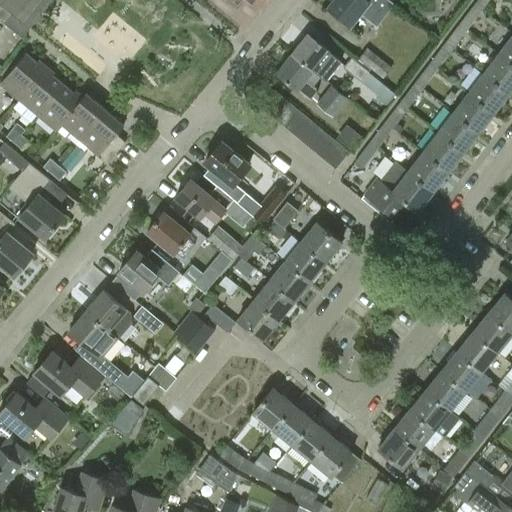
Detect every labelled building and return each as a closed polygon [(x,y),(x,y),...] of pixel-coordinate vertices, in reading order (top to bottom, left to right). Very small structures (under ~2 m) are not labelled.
[(0,0),(0,5),(11,14),(3,24),(21,38),(51,0),(0,0)] [(263,0),(228,0),(238,8),(244,0),(255,10),(263,0)] [(360,13),(376,25),(393,3),(388,0),(333,0),(328,6),(351,24),(360,13)] [(477,0),(475,4),(482,10),(489,0),(477,0)] [(460,24),(467,29),(476,17),(469,12),(460,24)] [(461,37),(454,31),(445,43),(452,49),(461,37)] [(308,32),(292,52),(314,69),(322,60),(334,69),(342,59),(308,32)] [(511,64),(511,34),(498,53),(511,64)] [(358,59),(370,69),(382,79),(391,67),(367,48),(358,59)] [(446,57),(439,51),(429,63),(437,69),(446,57)] [(321,74),(314,69),(292,52),(277,72),(311,99),(318,89),(312,84),(321,74)] [(509,93),(511,88),(511,64),(498,53),(483,73),(509,93)] [(0,83),(0,85),(18,100),(43,70),(24,54),(0,83)] [(370,69),(358,59),(353,54),(344,64),(362,78),(370,69)] [(416,81),(423,87),(432,75),(425,69),(416,81)] [(61,85),(43,70),(18,100),(27,108),(22,114),(29,120),(35,114),(36,116),(61,85)] [(493,112),(509,93),(483,73),(468,92),(493,112)] [(80,100),(61,85),(36,116),(55,131),(60,125),(80,100)] [(317,104),(333,118),(347,99),(331,86),(317,104)] [(268,113),(282,97),(273,90),(260,106),(268,113)] [(399,103),(407,109),(416,97),(409,91),(399,103)] [(478,132),(493,112),(468,92),(452,112),(478,132)] [(80,100),(60,125),(70,134),(67,139),(74,145),(104,110),(85,94),(80,100)] [(282,97),(268,113),(277,120),(290,104),(282,97)] [(290,104),(277,120),(285,127),(299,111),(290,104)] [(394,126),(404,113),(396,108),(387,120),(394,126)] [(104,110),(74,145),(82,152),(86,147),(97,156),(122,125),(104,110)] [(294,134),(307,117),(299,111),(285,127),(294,134)] [(463,152),(478,132),(452,112),(437,132),(463,152)] [(307,117),(294,134),(302,140),(316,124),(307,117)] [(324,130),(316,124),(302,140),(310,147),(324,130)] [(364,138),(348,126),(338,138),(354,150),(364,138)] [(7,136),(23,149),(30,141),(15,127),(7,136)] [(388,134),(380,128),(371,141),(378,146),(388,134)] [(319,154),(332,137),(324,130),(310,147),(319,154)] [(448,171),(463,152),(437,132),(422,151),(448,171)] [(341,144),(332,137),(319,154),(327,161),(341,144)] [(221,140),(204,161),(231,184),(240,172),(253,182),(261,172),(221,140)] [(0,146),(0,154),(21,171),(7,188),(28,205),(17,218),(44,239),(63,215),(38,195),(49,181),(2,143),(0,146)] [(349,151),(341,144),(327,161),(336,167),(349,151)] [(363,167),(372,155),(365,149),(356,161),(363,167)] [(433,190),(448,171),(422,151),(408,170),(433,190)] [(44,167),(59,180),(67,172),(51,158),(44,167)] [(417,211),(433,190),(408,170),(407,171),(394,161),(380,180),(376,177),(363,194),(394,218),(406,202),(417,211)] [(217,184),(210,194),(190,178),(175,196),(200,216),(207,207),(218,217),(234,198),(217,184)] [(253,213),(263,221),(285,194),(276,186),(253,213)] [(288,202),(273,219),(285,228),(298,210),(288,202)] [(194,227),(189,232),(163,211),(147,230),(174,252),(181,244),(192,252),(205,236),(194,227)] [(0,266),(13,277),(32,254),(6,233),(14,224),(0,213),(0,266)] [(286,231),(273,219),(266,230),(279,239),(286,231)] [(317,221),(300,241),(326,261),(342,241),(317,221)] [(233,258),(243,245),(218,226),(208,238),(233,258)] [(266,245),(253,235),(244,244),(257,254),(266,245)] [(310,281),(326,261),(300,241),(284,260),(310,281)] [(137,249),(118,271),(142,291),(155,275),(168,286),(179,273),(152,250),(145,257),(137,249)] [(246,277),(254,268),(242,257),(234,267),(246,277)] [(284,260),(269,280),(294,300),(310,281),(284,260)] [(204,293),(213,282),(192,265),(183,275),(204,293)] [(225,276),(217,286),(229,295),(238,286),(225,276)] [(269,280),(253,299),(278,320),(294,300),(269,280)] [(87,308),(119,335),(130,322),(125,317),(129,312),(125,309),(102,290),(87,308)] [(511,298),(504,292),(488,311),(511,330),(511,298)] [(262,339),(278,320),(253,299),(237,318),(262,339)] [(204,313),(219,325),(227,331),(235,321),(212,303),(204,313)] [(133,316),(155,334),(163,324),(142,306),(133,316)] [(102,355),(119,335),(87,308),(68,330),(81,341),(74,349),(113,382),(122,372),(102,355)] [(498,351),(511,333),(511,330),(488,311),(473,331),(498,351)] [(178,335),(198,351),(216,328),(196,312),(178,335)] [(473,331),(457,350),(482,371),(498,351),(473,331)] [(52,349),(33,372),(60,394),(70,383),(86,396),(103,375),(81,356),(72,366),(52,349)] [(466,390),(482,371),(457,350),(441,370),(466,390)] [(147,376),(159,385),(164,390),(174,377),(157,363),(147,376)] [(441,370),(425,389),(450,410),(466,390),(441,370)] [(143,404),(159,385),(147,376),(131,395),(143,404)] [(253,412),(272,427),(292,403),(273,387),(253,412)] [(409,409),(435,429),(444,437),(460,417),(450,410),(425,389),(409,409)] [(501,419),(511,404),(511,395),(505,390),(490,409),(501,419)] [(17,391),(0,410),(0,416),(24,437),(35,425),(50,438),(68,417),(45,398),(37,408),(17,391)] [(312,419),(292,403),(272,427),(292,444),(312,419)] [(409,409),(394,428),(419,448),(435,429),(409,409)] [(490,409),(474,429),(485,438),(501,419),(490,409)] [(292,444),(312,460),(332,435),(312,419),(292,444)] [(403,468),(419,448),(394,428),(378,447),(403,468)] [(470,457),(485,438),(474,429),(459,449),(470,457)] [(360,458),(332,435),(312,460),(340,483),(360,458)] [(0,490),(28,454),(6,437),(0,444),(0,490)] [(241,471),(247,459),(227,445),(219,455),(241,471)] [(454,478),(470,457),(459,449),(455,445),(438,465),(454,478)] [(247,459),(241,471),(265,483),(271,471),(247,459)] [(465,471),(484,486),(492,476),(472,462),(465,471)] [(227,468),(217,483),(225,489),(230,491),(237,474),(228,467),(227,468)] [(61,487),(51,511),(81,511),(84,505),(98,510),(108,481),(82,471),(74,492),(61,487)] [(288,494),(293,483),(271,471),(265,483),(288,494)] [(453,478),(440,471),(432,488),(446,494),(453,478)] [(479,511),(511,511),(511,509),(483,487),(484,486),(465,471),(454,486),(471,499),(468,503),(479,511)] [(511,471),(501,485),(511,493),(511,471)] [(293,483),(288,494),(312,506),(318,495),(293,483)] [(112,505),(109,511),(155,511),(160,499),(133,489),(126,510),(112,505)] [(295,511),(298,504),(277,494),(270,511),(295,511)] [(235,511),(239,503),(225,498),(219,511),(235,511)]
